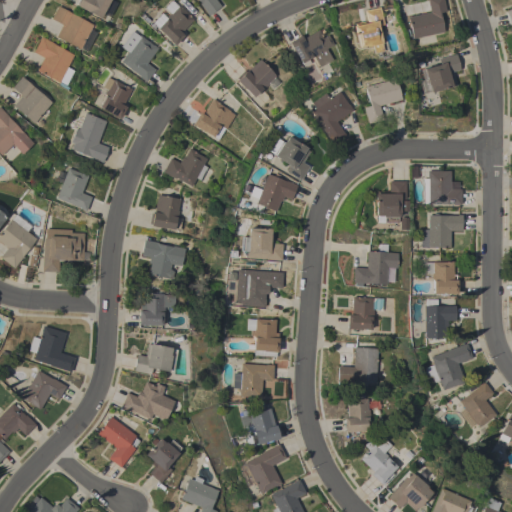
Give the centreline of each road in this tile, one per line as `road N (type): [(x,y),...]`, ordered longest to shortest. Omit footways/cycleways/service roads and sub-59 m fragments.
road 1 (residential): [(303,0),(223,44),(147,136),(111,243),(101,373),(86,410),(0,511)]
road 2 (residential): [(490,151),(395,150),(365,159),(321,204),(303,384),(309,433),(355,511)]
road 3 (residential): [(468,0),(489,68),(490,333),(511,374)]
